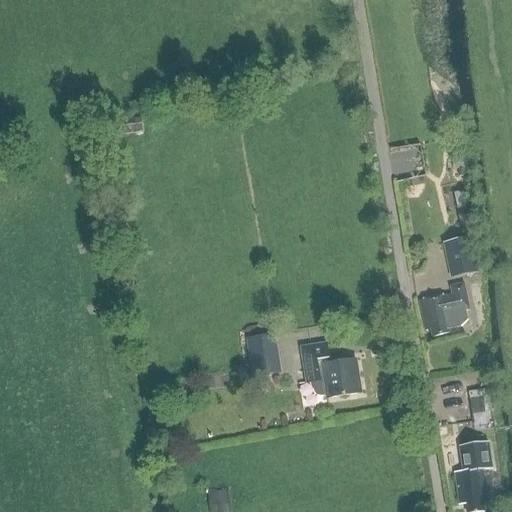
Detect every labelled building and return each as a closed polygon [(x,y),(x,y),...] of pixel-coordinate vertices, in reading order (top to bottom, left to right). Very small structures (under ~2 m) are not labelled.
[(139,119),(122,123),(125,136),(142,132),(139,119)] [(390,150),(394,181),(424,177),(419,146),(390,150)] [(454,210),(469,208),(466,191),(451,194),(454,210)] [(462,234),(474,231),(470,212),(457,215),(462,234)] [(480,273),(472,238),(442,244),(450,280),(480,273)] [(449,333),(448,329),(460,326),(468,318),(466,309),(469,308),(463,282),(450,285),(452,294),(446,295),(445,293),(418,299),(425,330),(431,329),(432,337),(449,333)] [(248,340),(253,376),(277,372),(272,336),(248,340)] [(320,396),(327,396),(327,399),(361,394),(356,361),(324,365),(323,359),(330,358),(328,344),(302,348),(307,383),(313,382),(314,390),(315,393),(318,395),(320,396)] [(468,392),(472,416),(492,413),(488,389),(468,392)] [(463,473),(455,474),(460,506),(466,505),(467,511),(483,511),(483,507),(481,492),(486,491),(486,488),(483,471),(492,470),(489,444),(460,448),(463,473)] [(231,511),(229,491),(208,494),(210,511),(231,511)]
